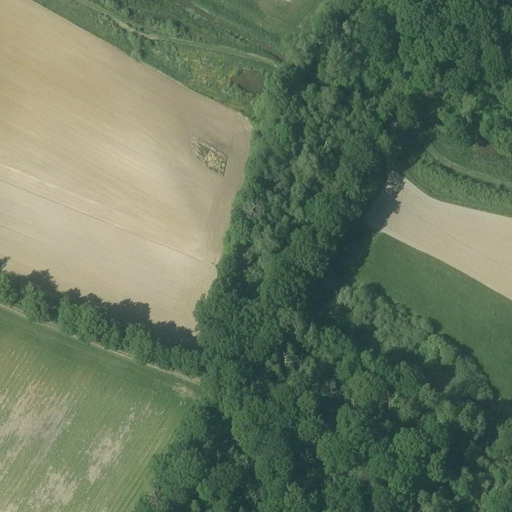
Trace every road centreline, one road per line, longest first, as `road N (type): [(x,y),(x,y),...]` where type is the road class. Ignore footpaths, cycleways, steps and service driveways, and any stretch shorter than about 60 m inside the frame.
road 1 (track): [(402,114),(316,94),(257,58),(176,40),(83,0)]
road 2 (track): [(402,114),(229,389)]
road 3 (track): [(0,306),(229,389)]
road 4 (track): [(229,389),(151,511)]
